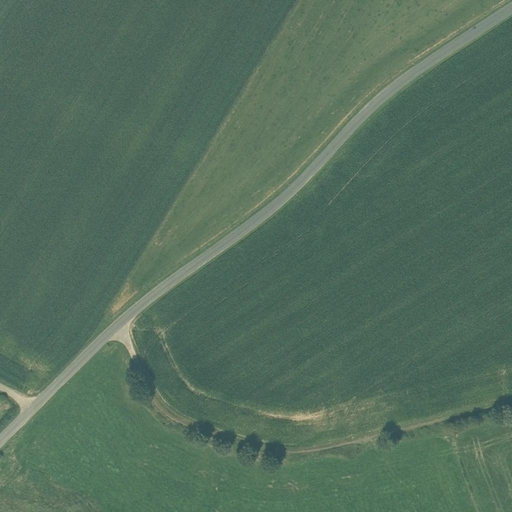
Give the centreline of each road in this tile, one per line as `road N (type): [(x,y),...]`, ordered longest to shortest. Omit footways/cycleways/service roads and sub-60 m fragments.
road 1 (tertiary): [(511,7),(399,81),(272,208),(137,307),(0,439)]
road 2 (track): [(119,323),(170,418),(276,451),(333,446),(511,403)]
